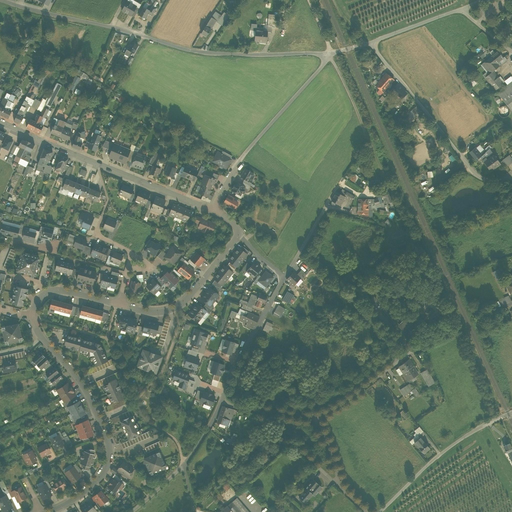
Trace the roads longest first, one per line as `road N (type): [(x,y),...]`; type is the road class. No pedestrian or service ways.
road 1 (residential): [(0,0),(189,50),(329,53)]
road 2 (residential): [(44,511),(96,481),(111,449),(83,381),(33,317)]
road 3 (residential): [(212,209),(0,120)]
road 4 (unclassified): [(368,42),(478,176),(508,177)]
road 5 (residential): [(329,53),(238,161),(212,209)]
road 6 (unclassified): [(379,511),(428,462),(511,412)]
road 7 (residential): [(118,301),(172,307),(240,234)]
road 8 (track): [(329,53),(388,180)]
road 9 (residential): [(221,400),(284,277)]
